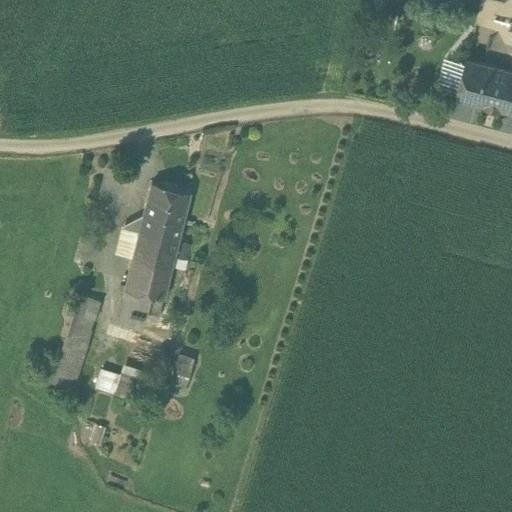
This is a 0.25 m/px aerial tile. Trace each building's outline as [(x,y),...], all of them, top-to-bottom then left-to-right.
[(489,64),(467,59),(457,97),(479,103),(489,64)] [(511,70),(489,64),(479,103),(497,108),(503,110),(509,88),(511,88),(511,70)] [(511,88),(509,88),(503,110),(511,112),(511,111),(511,88)] [(190,191),(151,181),(139,229),(156,234),(161,217),(182,223),(190,191)] [(161,217),(156,234),(139,229),(124,288),(147,294),(163,298),(171,268),(178,240),(182,223),(161,217)] [(189,243),(178,240),(171,268),(183,271),(189,243)] [(120,305),(143,310),(147,294),(124,288),(120,305)] [(99,301),(81,294),(52,383),(72,390),(99,301)] [(163,298),(147,294),(143,310),(159,314),(163,298)] [(194,356),(176,351),(164,389),(182,394),(194,356)] [(137,401),(147,371),(121,363),(118,373),(100,367),(93,386),(137,401)]
